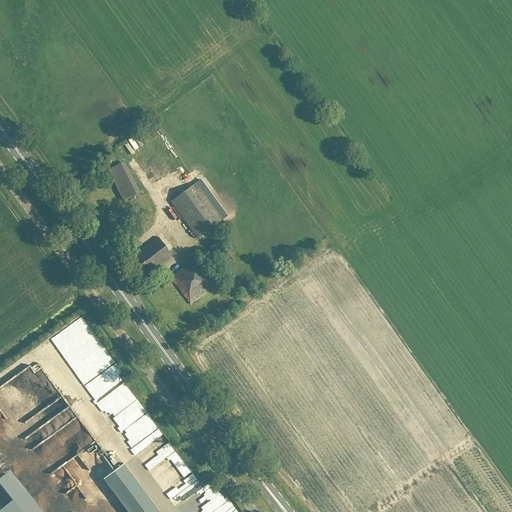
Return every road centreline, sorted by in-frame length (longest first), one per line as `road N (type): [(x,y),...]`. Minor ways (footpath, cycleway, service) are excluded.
road 1 (primary): [(283,511),(0,128)]
road 2 (unclassified): [(252,511),(0,170)]
